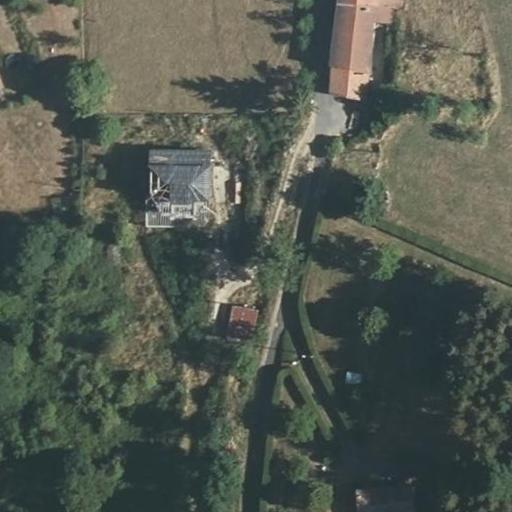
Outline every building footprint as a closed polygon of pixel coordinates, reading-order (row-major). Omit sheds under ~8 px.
[(343,0),(343,15),(381,17),(381,14),(381,0),(343,0)] [(381,17),(401,19),(401,0),(381,0),(381,14),(381,17)] [(381,17),(343,15),(337,74),(373,77),(378,38),(381,17)] [(422,295),(427,276),(406,270),(401,290),(422,295)] [(233,305),(230,339),(255,342),(258,308),(233,305)] [(388,479),(395,510),(406,509),(406,511),(425,511),(422,477),(388,479)] [(372,511),(395,510),(388,479),(371,480),(372,511)]
